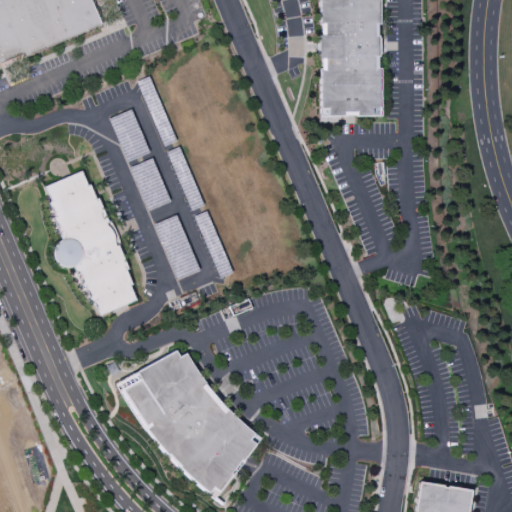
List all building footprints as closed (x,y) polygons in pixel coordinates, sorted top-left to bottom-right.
[(0,0),(89,0),(101,26),(0,68),(0,0)] [(318,0),(378,0),(379,115),(319,116),(318,0)] [(147,76),(174,141),(162,147),(134,82),(147,76)] [(106,119),(129,109),(147,153),(125,163),(106,119)] [(177,147),(202,206),(189,211),(164,152),(177,147)] [(145,211),(168,202),(150,157),(127,167),(145,211)] [(47,189),(80,174),(86,188),(88,187),(95,201),(97,200),(107,222),(105,224),(106,226),(111,231),(113,236),(113,246),(117,246),(127,270),(125,271),(131,285),(127,287),(132,300),(100,314),(94,299),(90,301),(85,288),(82,290),(72,267),(70,268),(67,269),(63,268),(59,267),(56,264),(53,260),(52,256),(52,253),(53,249),(55,246),(57,244),(60,242),(63,241),(54,221),(57,219),(50,204),(53,203),(47,189)] [(204,211),(230,273),(218,279),(191,216),(204,211)] [(151,224),(173,215),(198,271),(174,281),(151,224)] [(113,385),(174,350),(179,358),(185,354),(203,383),(220,403),(248,430),(260,439),(219,493),(213,500),(175,466),(158,448),(145,430),(142,432),(119,397),(113,385)] [(412,511),(417,483),(442,487),(441,489),(445,489),(445,488),(470,492),(466,511),(412,511)]
